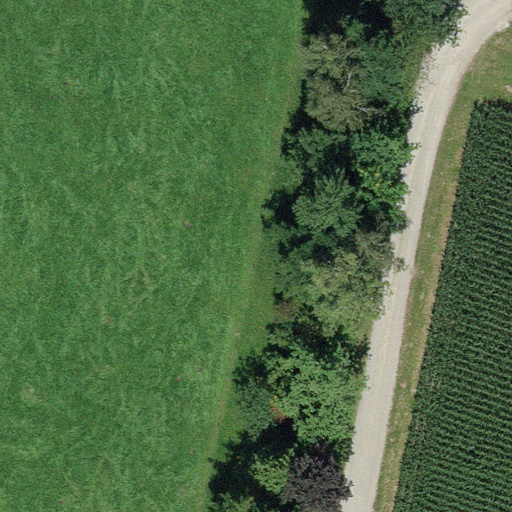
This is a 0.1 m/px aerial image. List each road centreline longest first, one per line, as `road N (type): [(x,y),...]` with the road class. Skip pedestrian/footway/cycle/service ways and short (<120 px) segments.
road 1 (track): [(352,511),(453,68),(507,0)]
road 2 (track): [(328,0),(453,68)]
